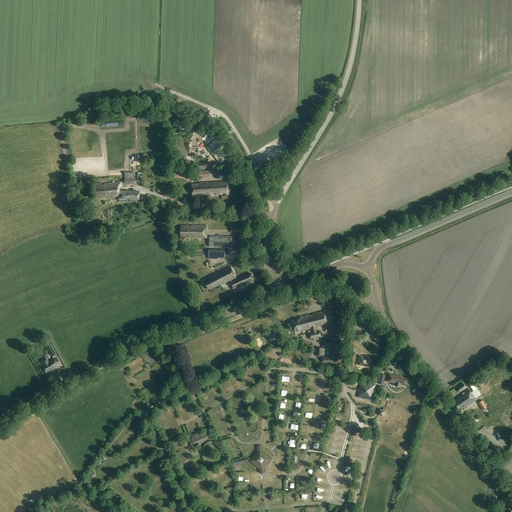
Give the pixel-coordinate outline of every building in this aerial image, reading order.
[(173,127),(187,131),(189,124),(187,124),(175,120),(173,127)] [(216,138),(213,136),(213,135),(214,134),(209,129),(200,137),(206,143),(213,151),(221,160),(228,155),(225,151),(227,149),(223,144),(217,137),(216,138)] [(198,141),(192,147),(200,156),(207,150),(198,141)] [(196,172),(197,178),(197,179),(209,177),(209,176),(209,171),(209,170),(196,172)] [(228,181),(201,183),(201,196),(212,195),(212,193),(216,193),(216,195),(228,193),(228,181)] [(121,186),(121,182),(104,184),(104,186),(101,186),(101,184),(94,185),(95,197),(102,196),(102,198),(119,196),(119,199),(139,200),(139,192),(119,191),(117,190),(116,187),(121,186)] [(198,184),(192,184),(192,196),(201,195),(201,196),(201,183),(198,183),(198,184)] [(181,238),(187,238),(191,238),(191,239),(207,239),(207,226),(181,226),(181,238)] [(209,247),(239,248),(239,237),(209,236),(209,247)] [(209,249),(209,258),(217,259),(217,258),(225,258),(225,249),(209,249)] [(232,282),(231,280),(236,278),(230,267),(217,273),(217,274),(204,281),(208,290),(223,283),(223,284),(230,281),(234,291),(240,288),(240,286),(254,280),(251,274),(232,282)] [(317,331),(316,327),(327,324),(324,311),(299,317),(299,319),(291,321),(294,331),(302,329),(302,330),(311,328),(312,333),(308,333),(310,339),(320,336),(319,331),(317,331)] [(366,325),(371,330),(374,327),(369,321),(366,325)] [(324,357),(320,356),(320,363),(338,364),(339,345),(341,346),(342,339),(337,339),(337,338),(331,337),(331,340),(323,339),(322,346),(331,347),(331,356),(324,355),(324,357)] [(46,346),(52,356),(55,354),(49,344),(46,346)] [(41,360),(44,365),(42,366),(45,372),(51,369),(52,370),(57,366),(53,359),(49,362),(46,357),(41,360)] [(359,368),(359,357),(349,357),(349,368),(359,368)] [(130,386),(141,381),(138,372),(127,377),(130,386)] [(379,373),(377,383),(383,385),(386,375),(379,373)] [(404,385),(405,379),(402,378),(402,377),(389,374),(387,381),(396,383),(395,386),(397,386),(397,387),(398,387),(400,387),(401,384),(404,385)] [(358,397),(369,399),(373,400),(376,385),(361,382),(360,385),(361,385),(361,388),(359,388),(359,391),(360,392),(360,394),(358,394),(358,397)] [(456,388),(460,393),(466,388),(463,383),(456,388)] [(460,410),(468,404),(469,405),(476,400),(475,399),(481,395),(477,389),(471,392),(469,389),(458,396),(459,397),(454,401),(460,410)] [(379,408),(378,414),(384,416),(386,410),(379,408)] [(207,434),(206,432),(191,438),(193,443),(198,441),(198,442),(202,440),(201,439),(204,438),(205,438),(204,436),(207,434)] [(257,451),(250,461),(259,469),(260,472),(265,471),(265,468),(272,458),(263,451),(262,447),(257,448),(257,451)] [(102,459),(109,464),(113,460),(106,455),(102,459)] [(286,469),(287,464),(289,465),(290,458),(283,456),(281,468),(286,469)] [(94,462),(104,468),(106,463),(97,457),(94,462)] [(94,470),(102,475),(105,470),(98,465),(94,470)] [(89,467),(86,472),(95,478),(98,473),(89,467)]
